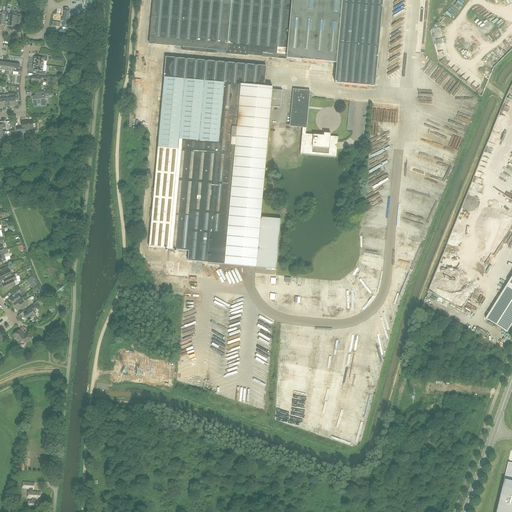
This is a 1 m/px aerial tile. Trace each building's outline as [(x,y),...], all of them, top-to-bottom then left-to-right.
[(335,83),(375,86),(382,0),(153,0),(149,44),(182,47),(182,50),(216,53),(217,50),(227,51),(227,53),(247,55),(247,54),(262,55),(262,52),(267,52),(267,57),(277,58),(277,53),(287,54),(287,58),(337,63),(335,83)] [(17,13),(16,16),(9,15),(11,2),(8,2),(7,4),(6,12),(5,20),(8,20),(7,26),(15,27),(16,23),(19,24),(21,13),(17,13)] [(47,62),(48,59),(48,55),(41,54),(41,58),(35,57),(34,64),(43,65),(44,61),(47,62)] [(261,217),(271,107),(280,108),(282,91),(273,90),(273,87),(265,86),(267,66),(166,57),(149,247),(189,251),(188,261),(208,262),(208,263),(257,267),(277,269),(281,219),(261,217)] [(21,75),(22,69),(19,68),(19,64),(18,64),(18,63),(14,63),(12,72),(18,72),(18,74),(21,75)] [(43,71),(43,65),(34,64),(33,70),(39,71),(38,74),(40,74),(45,75),(46,71),(43,71)] [(45,75),(40,74),(39,75),(38,75),(38,76),(37,77),(37,78),(32,77),(31,83),(37,84),(37,87),(41,87),(43,86),(44,82),(47,82),(48,76),(45,75)] [(337,155),(338,137),(330,136),(330,134),(324,133),(324,135),(305,134),(306,127),(309,94),(310,91),(293,89),(293,92),(294,93),(291,125),(303,126),(300,152),(337,155)] [(45,96),(48,96),(50,95),(50,96),(54,95),(53,92),(48,92),(38,93),(39,96),(32,97),(33,103),(34,103),(34,107),(41,106),(40,103),(46,102),(45,96)] [(18,103),(17,95),(17,94),(14,94),(14,95),(8,95),(9,107),(15,107),(15,104),(18,103)] [(37,123),(33,124),(33,121),(22,122),(22,127),(17,127),(17,133),(18,133),(19,136),(24,136),(23,132),(25,132),(24,129),(33,129),(33,131),(38,131),(37,123)] [(5,136),(5,132),(0,132),(0,139),(0,143),(11,142),(11,137),(7,138),(7,137),(5,136)] [(0,262),(11,259),(9,253),(8,249),(4,250),(1,251),(0,251),(0,262)] [(0,276),(2,280),(12,275),(9,270),(10,269),(9,266),(3,269),(4,272),(0,274),(0,276)] [(5,290),(19,283),(14,274),(3,280),(5,283),(2,284),(5,290)] [(511,276),(486,318),(507,331),(511,324),(511,276)] [(18,287),(12,292),(10,293),(13,296),(9,299),(14,304),(22,298),(17,293),(20,290),(18,287)] [(24,302),(22,298),(14,304),(18,310),(23,306),(25,309),(31,304),(27,299),(24,302)] [(32,306),(28,309),(26,311),(27,313),(25,315),(29,321),(36,315),(34,312),(36,310),(32,306)] [(25,343),(32,338),(28,333),(24,336),(20,330),(13,335),(20,344),(23,341),(25,343)] [(511,511),(511,480),(511,474),(511,463),(508,462),(504,479),(495,511),(511,511)] [(41,492),(33,491),(33,489),(34,489),(35,483),(23,482),(23,488),(30,489),(30,492),(28,491),(28,498),(32,498),(32,501),(29,501),(28,506),(38,507),(38,501),(36,501),(37,499),(41,499),(41,492)]
